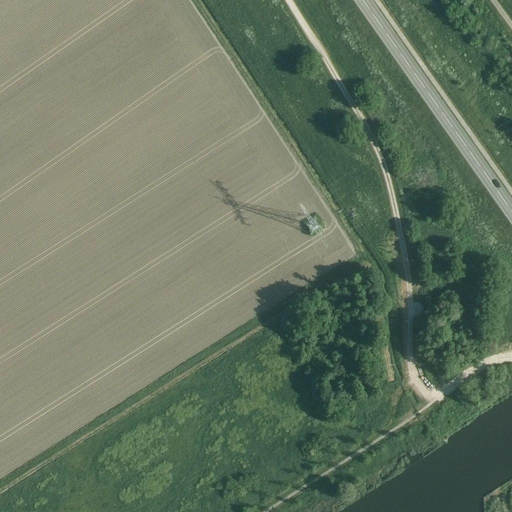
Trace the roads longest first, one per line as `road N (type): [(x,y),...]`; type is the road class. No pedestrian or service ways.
road 1 (track): [(290,0),(379,151),(410,283),(410,366),(434,400)]
road 2 (tertiary): [(511,212),(362,0)]
